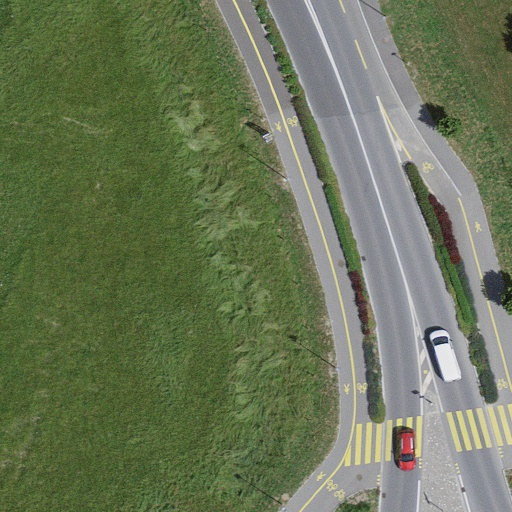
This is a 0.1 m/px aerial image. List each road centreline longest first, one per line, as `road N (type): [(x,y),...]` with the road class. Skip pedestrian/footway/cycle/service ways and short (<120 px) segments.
road 1 (primary): [(491,511),(441,316),(391,234)]
road 2 (primary): [(391,234),(399,362),(394,511)]
road 3 (primary): [(391,234),(306,0)]
